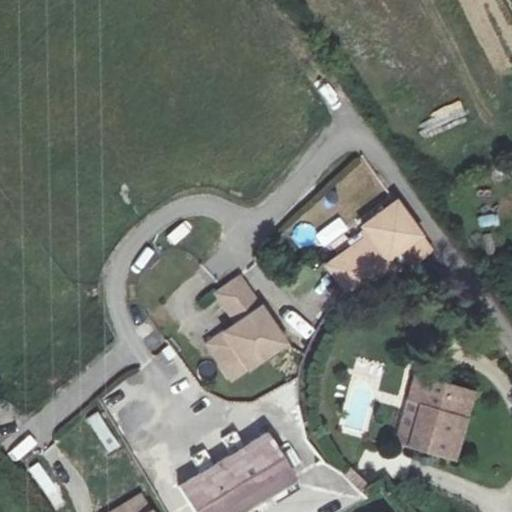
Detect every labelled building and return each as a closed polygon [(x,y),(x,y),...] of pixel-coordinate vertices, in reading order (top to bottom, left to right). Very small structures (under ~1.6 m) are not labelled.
[(413,268),(421,270),(422,257),(433,249),(396,200),(363,226),(369,235),(331,265),(348,287),(359,274),(393,268),(405,269),(413,268)] [(243,277),(217,294),(237,325),(208,344),(230,378),(285,341),(243,277)] [(476,387),(417,372),(398,441),(457,457),(476,387)] [(99,412),(85,419),(101,455),(116,449),(99,412)] [(197,511),(247,511),(300,483),(273,436),(183,486),(197,511)] [(148,511),(138,496),(113,511),(148,511)]
